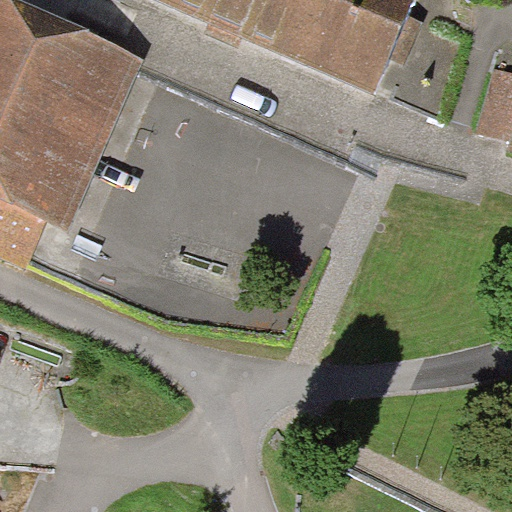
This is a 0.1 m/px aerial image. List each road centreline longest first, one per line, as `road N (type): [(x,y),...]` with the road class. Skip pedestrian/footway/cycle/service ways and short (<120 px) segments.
road 1 (residential): [(0,286),(255,398)]
road 2 (residential): [(255,398),(511,361)]
